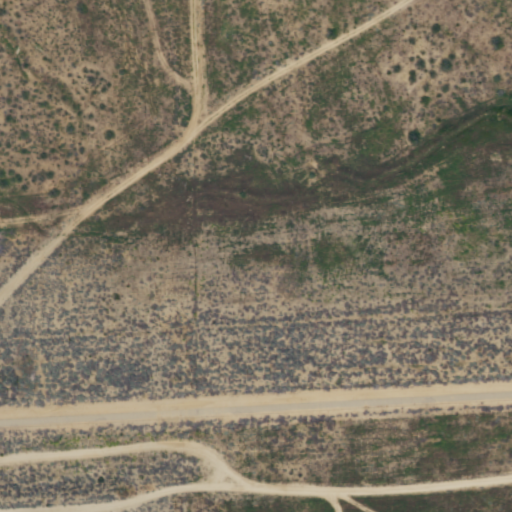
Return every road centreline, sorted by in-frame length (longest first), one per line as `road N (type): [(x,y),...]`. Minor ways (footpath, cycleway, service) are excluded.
road 1 (residential): [(511,481),(360,494),(181,489),(123,506),(51,511)]
road 2 (track): [(0,459),(188,441),(213,453),(234,489)]
